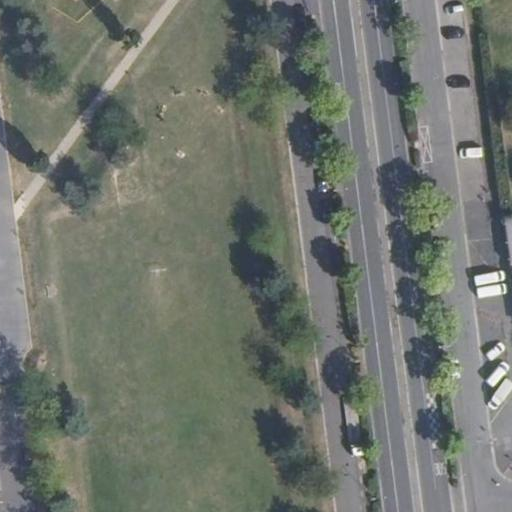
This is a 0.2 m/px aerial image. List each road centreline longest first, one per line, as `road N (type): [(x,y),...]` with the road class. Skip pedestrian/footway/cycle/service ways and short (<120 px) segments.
road 1 (residential): [(351,511),(284,0)]
road 2 (secondary): [(431,511),(367,0)]
road 3 (secondary): [(340,0),(401,511)]
road 4 (unclassified): [(420,0),(481,501)]
